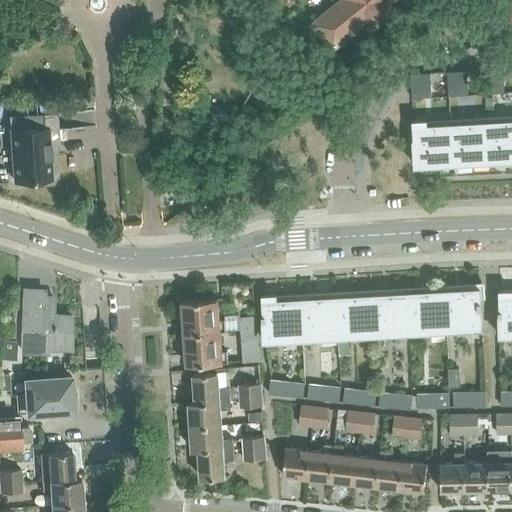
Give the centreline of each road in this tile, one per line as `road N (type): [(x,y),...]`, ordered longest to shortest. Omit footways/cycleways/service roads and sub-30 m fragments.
road 1 (residential): [(346,235),(348,147),(369,92),(498,0)]
road 2 (residential): [(136,504),(119,258)]
road 3 (secondary): [(119,258),(346,235)]
road 4 (secondary): [(346,235),(511,229)]
road 5 (secondary): [(0,225),(119,258)]
